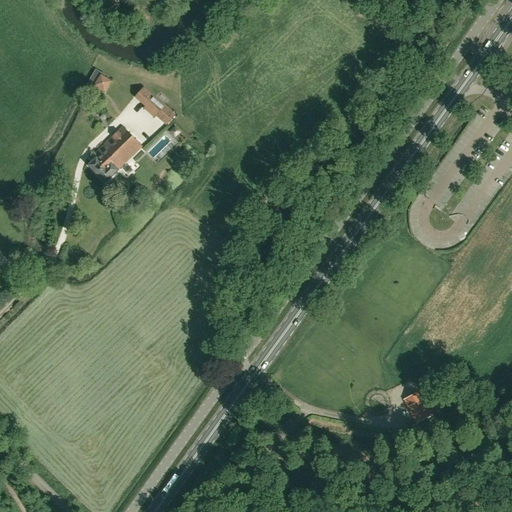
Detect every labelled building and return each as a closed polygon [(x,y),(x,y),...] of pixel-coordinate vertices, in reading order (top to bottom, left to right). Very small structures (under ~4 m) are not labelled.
[(93,86),(105,93),(112,81),(100,74),(93,86)] [(146,106),(147,107),(156,115),(156,116),(167,124),(174,116),(163,106),(154,98),(143,89),(136,97),(146,106)] [(118,170),(117,170),(141,147),(122,128),(97,152),(100,155),(89,165),(105,182),(118,170)] [(147,149),(154,159),(175,144),(168,134),(147,149)] [(403,400),(416,424),(433,415),(421,391),(403,400)]
